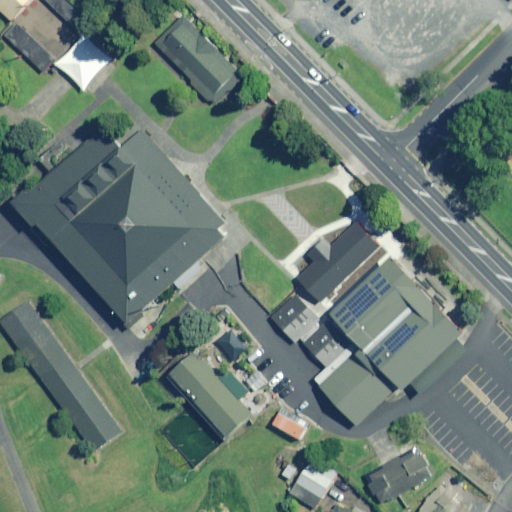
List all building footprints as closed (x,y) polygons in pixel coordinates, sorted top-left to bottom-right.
[(0,0),(17,17),(33,0),(0,0)] [(61,46),(26,12),(2,36),(37,70),(61,46)] [(175,21),(147,48),(205,109),(233,82),(175,21)] [(122,118),(11,223),(117,335),(228,231),(122,118)] [(296,279),(319,303),(379,245),(357,223),(332,248),(323,239),(308,254),(314,261),(296,279)] [(385,260),(303,344),(324,365),(325,365),(333,373),(317,390),(358,430),(398,389),(401,392),(409,384),(422,396),(467,351),(456,340),(462,335),(385,260)] [(319,318),(295,294),(270,318),(295,342),(319,318)] [(123,431),(29,305),(1,325),(95,451),(123,431)] [(195,351),(168,376),(225,438),(252,413),(195,351)] [(307,429),(282,415),(276,426),(301,440),(307,429)] [(418,444),(363,470),(379,503),(434,477),(418,444)] [(311,456),(287,491),(312,508),(336,472),(311,456)] [(439,483),(419,511),(454,511),(463,499),(439,483)] [(349,511),(335,503),(329,511),(349,511)]
